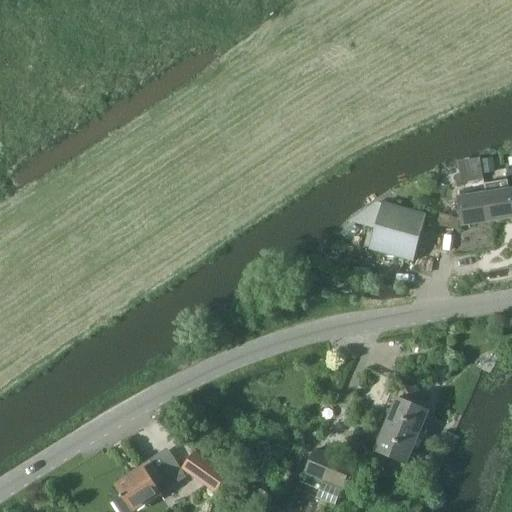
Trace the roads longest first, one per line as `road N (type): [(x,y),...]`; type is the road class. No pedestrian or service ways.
road 1 (track): [(511,27),(332,117),(299,171),(0,378)]
road 2 (tertiary): [(0,492),(225,360),(333,324),(511,297)]
